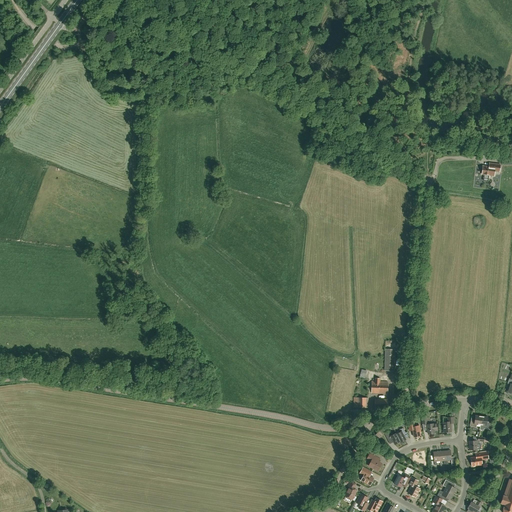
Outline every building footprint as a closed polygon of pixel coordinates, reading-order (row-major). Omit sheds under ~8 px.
[(482,174),(494,176),(494,171),(499,172),(500,165),(490,163),(489,167),(483,166),(482,174)] [(385,349),(385,371),(394,371),(395,350),(385,349)] [(372,382),(371,392),(371,393),(387,394),(388,382),(380,382),(380,378),(375,378),(375,382),(372,382)] [(368,398),(359,398),(359,408),(368,408),(368,398)] [(375,408),(387,408),(387,399),(375,399),(375,408)] [(480,430),(482,416),(475,415),(475,421),(471,421),(470,427),(476,428),(477,425),(480,425),(480,430)] [(429,423),(427,422),(427,416),(422,417),(423,425),(427,424),(428,434),(435,433),(434,431),(437,430),(436,423),(433,424),(429,424),(429,423)] [(482,416),(480,430),(484,430),(484,429),(490,430),(491,423),(487,423),(488,417),(482,416)] [(447,418),(448,422),(443,423),(444,432),(447,432),(447,433),(450,433),(451,432),(451,424),(454,424),(453,417),(447,418)] [(420,426),(415,427),(414,421),(408,422),(409,429),(410,431),(413,430),(414,437),(421,436),(420,432),(421,431),(420,426)] [(406,432),(403,427),(398,430),(397,430),(394,431),(396,433),(400,442),(406,439),(403,434),(406,432)] [(400,442),(396,433),(393,435),(390,430),(384,433),(387,438),(391,436),(395,444),(400,441),(400,442)] [(484,442),(484,438),(478,437),(478,441),(470,441),(470,445),(470,450),(472,450),(472,452),(477,451),(476,444),(480,443),(480,441),(484,442)] [(451,451),(445,451),(446,464),(448,464),(448,461),(451,460),(452,466),(455,465),(455,460),(452,460),(451,451)] [(472,466),(482,465),(481,459),(488,458),(487,452),(475,453),(476,457),(471,458),(472,466)] [(375,460),(376,457),(370,453),(367,458),(372,461),(369,466),(378,471),(381,464),(375,460)] [(369,476),(371,472),(363,468),(361,472),(364,474),(361,480),(370,485),(373,479),(369,476)] [(411,478),(410,477),(405,475),(403,478),(399,475),(394,484),(401,487),(402,486),(405,488),(411,478)] [(415,486),(418,481),(412,478),(409,484),(412,486),(408,493),(416,497),(420,489),(415,486)] [(511,511),(511,479),(509,479),(503,495),(500,504),(504,505),(503,509),(503,510),(503,511),(511,511)] [(445,490),(453,494),(456,489),(450,486),(452,483),(446,480),(443,486),(446,488),(445,490)] [(345,496),(346,496),(345,497),(345,498),(344,499),(345,500),(345,501),(346,502),(347,502),(349,502),(350,502),(350,501),(351,499),(354,501),(356,497),(354,496),(355,495),(354,495),(356,491),(354,489),(356,484),(350,481),(347,487),(349,488),(345,496)] [(438,494),(437,497),(443,500),(444,497),(450,500),(453,494),(445,490),(444,492),(440,490),(438,494)] [(361,509),(364,511),(369,503),(365,502),(368,498),(361,494),(356,503),(360,505),(359,506),(362,508),(361,509)] [(443,500),(437,497),(435,496),(432,502),(436,504),(432,511),(434,511),(441,511),(443,509),(443,510),(445,506),(440,504),(443,500)] [(372,499),(367,509),(372,511),(376,511),(382,502),(376,498),(375,501),(372,499)] [(478,501),(475,505),(471,502),(468,508),(473,511),(472,511),(479,511),(477,511),(482,503),(478,501)]
